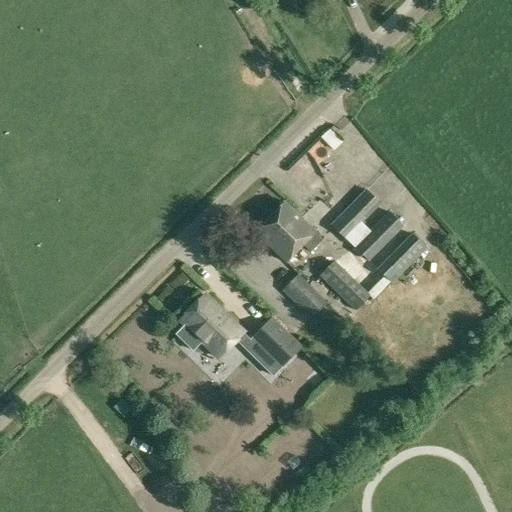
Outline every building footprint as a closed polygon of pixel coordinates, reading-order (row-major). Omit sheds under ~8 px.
[(276,45),(264,52),(289,89),(300,81),(276,45)] [(330,140),(317,147),(325,164),(339,158),(330,140)] [(366,189),(331,225),(345,239),(380,203),(366,189)] [(283,226),(296,213),(285,202),(256,232),(274,250),(287,237),(283,233),(287,230),(283,226)] [(389,212),(353,247),(368,261),(403,226),(389,212)] [(315,232),(296,213),(283,226),(287,230),(283,233),(287,237),(274,250),(286,262),(315,232)] [(411,234),(376,270),(390,284),(426,248),(411,234)] [(320,275),(355,311),(370,296),(334,261),(320,275)] [(284,289),(313,318),(327,303),(298,275),(284,289)] [(218,358),(243,333),(205,296),(180,321),(218,358)] [(294,339),(280,324),(272,317),(249,340),(280,370),(302,347),(294,339)] [(462,340),(476,330),(467,317),(453,327),(462,340)]
